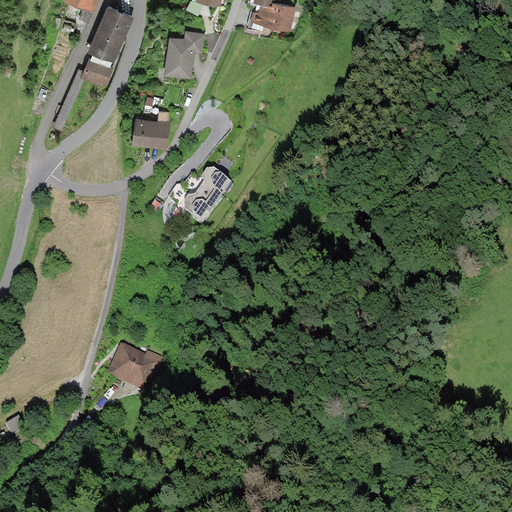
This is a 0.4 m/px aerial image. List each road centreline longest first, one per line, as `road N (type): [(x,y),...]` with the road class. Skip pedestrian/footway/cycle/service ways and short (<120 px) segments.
road 1 (track): [(121,186),(109,295),(77,411),(60,441),(0,495)]
road 2 (residential): [(41,169),(94,191),(160,163),(238,0)]
road 3 (residential): [(136,0),(112,104),(41,169)]
road 4 (residential): [(41,169),(0,298)]
